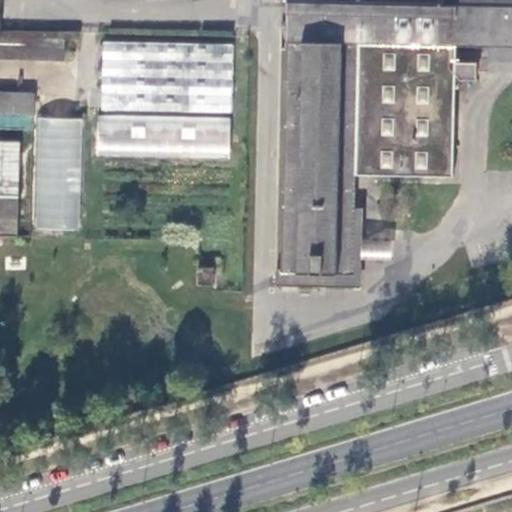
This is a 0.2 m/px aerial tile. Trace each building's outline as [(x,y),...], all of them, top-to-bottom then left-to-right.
[(452,48),(511,48),(511,0),(282,0),(278,286),(351,287),(352,207),(352,178),(450,179),(451,90),(455,90),(456,81),(472,82),(473,65),(452,64),(452,48)] [(0,58),(62,59),(62,40),(0,38),(0,58)] [(229,43),(100,41),(99,110),(228,112),(229,43)] [(0,112),(46,113),(46,92),(0,91),(0,112)] [(228,117),(96,115),(95,156),(227,158),(228,117)] [(82,117),(37,117),(35,228),(80,228),(82,117)] [(0,232),(17,233),(19,138),(0,137),(0,232)] [(216,268),(196,267),(196,286),(216,287),(216,268)]
